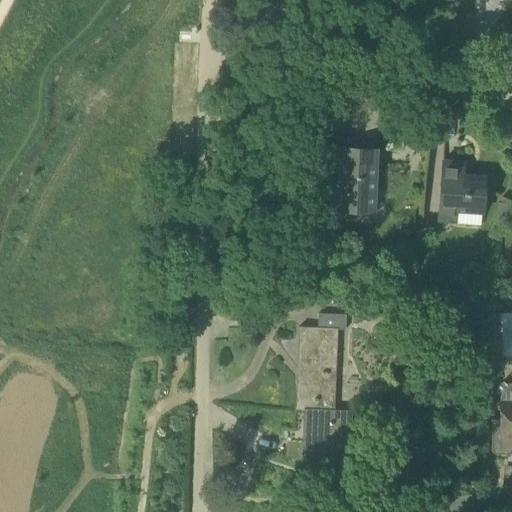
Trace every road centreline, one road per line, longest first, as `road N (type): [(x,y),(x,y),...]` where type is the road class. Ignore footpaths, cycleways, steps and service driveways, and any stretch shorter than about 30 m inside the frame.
road 1 (residential): [(198,511),(210,0)]
road 2 (residential): [(511,93),(310,42),(241,0)]
